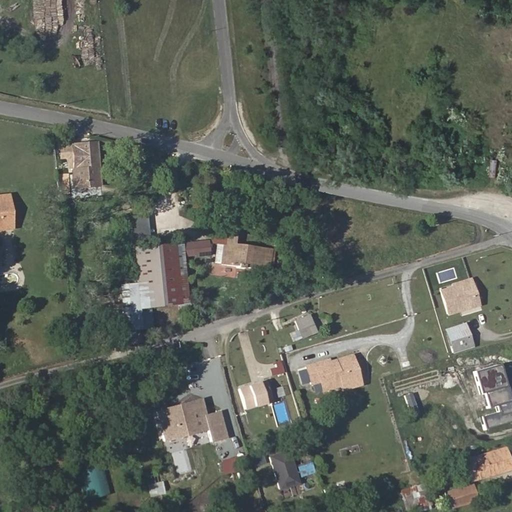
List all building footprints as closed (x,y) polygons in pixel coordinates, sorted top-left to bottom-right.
[(99,186),(96,142),(70,144),(72,167),(73,188),(99,186)] [(0,222),(11,221),(8,195),(0,195),(0,222)] [(147,240),(145,216),(130,217),(132,241),(147,240)] [(261,270),(264,249),(264,247),(234,244),(236,233),(226,231),(224,242),(223,245),(216,244),(213,263),(221,264),(261,270)] [(187,304),(181,244),(132,248),(135,283),(138,309),(148,308),(187,304)] [(266,271),(269,250),(264,249),(261,270),(266,271)] [(420,279),(406,283),(411,301),(425,296),(420,279)] [(440,293),(447,316),(478,306),(470,281),(462,283),(463,286),(440,293)] [(138,309),(135,283),(119,285),(123,331),(140,329),(138,309)] [(439,290),(440,293),(463,286),(462,283),(439,290)] [(150,328),(148,308),(138,309),(140,329),(150,328)] [(308,318),(295,323),(302,339),(314,333),(308,318)] [(443,324),(443,326),(445,331),(453,328),(451,322),(443,324)] [(450,349),(446,350),(448,356),(473,349),(466,325),(453,328),(445,331),(450,349)] [(445,331),(443,326),(439,328),(441,336),(439,337),(443,351),(446,350),(450,349),(445,331)] [(358,377),(352,357),(325,365),(324,362),(305,368),(310,385),(319,382),(322,391),(341,386),(340,382),(358,377)] [(360,385),(358,377),(340,382),(341,386),(343,390),(360,385)] [(264,382),(239,390),(246,411),(271,403),(264,382)] [(202,400),(175,407),(177,415),(204,407),(202,400)] [(177,415),(184,437),(207,431),(211,443),(228,439),(221,414),(207,418),(204,407),(177,415)] [(166,441),(184,437),(177,415),(172,416),(171,409),(158,412),(166,441)] [(502,466),(509,464),(504,449),(498,451),(502,466)] [(464,461),(469,476),(502,466),(498,451),(464,461)] [(296,486),(287,454),(269,460),(278,492),(296,486)] [(310,460),(297,464),(302,479),(315,475),(310,460)] [(161,471),(145,475),(150,496),(165,493),(161,471)] [(471,481),(446,488),(450,502),(475,495),(471,481)] [(426,483),(401,488),(406,511),(407,511),(432,507),(426,483)]
